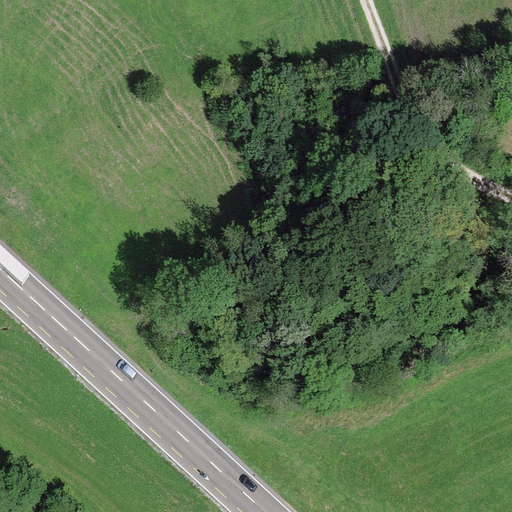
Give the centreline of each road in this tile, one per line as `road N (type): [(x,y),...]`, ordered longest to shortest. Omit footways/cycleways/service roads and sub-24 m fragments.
road 1 (primary): [(254,511),(0,277)]
road 2 (track): [(511,197),(450,164),(428,138),(389,73),(364,0)]
